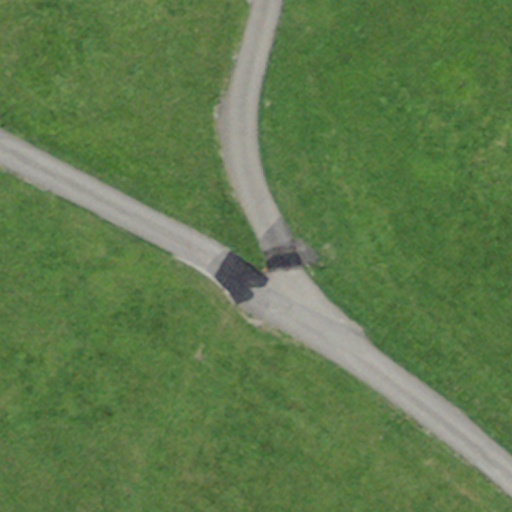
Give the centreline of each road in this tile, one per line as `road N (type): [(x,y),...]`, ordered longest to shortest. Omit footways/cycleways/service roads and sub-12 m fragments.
road 1 (residential): [(511,484),(299,307),(0,191)]
road 2 (track): [(257,0),(244,131),(299,307)]
